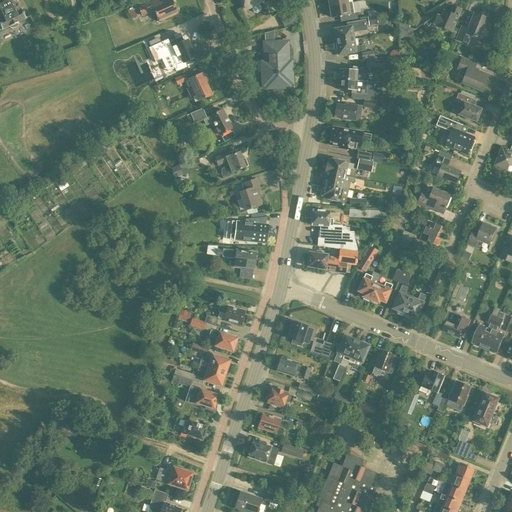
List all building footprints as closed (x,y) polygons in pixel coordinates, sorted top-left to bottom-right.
[(26,19),(21,10),(20,10),(16,3),(18,2),(16,0),(0,0),(0,30),(2,29),(2,30),(10,26),(11,27),(18,23),(26,19)] [(171,0),(164,0),(163,1),(161,0),(155,0),(137,8),(141,17),(153,11),(158,23),(177,14),(171,0)] [(240,0),(246,10),(264,0),(240,0)] [(357,13),(349,15),(347,3),(329,6),(331,18),(339,16),(340,23),(358,20),(357,13)] [(430,12),(412,23),(416,29),(423,24),(426,30),(434,25),(452,32),(461,10),(451,6),(448,14),(443,12),(441,17),(437,15),(436,18),(434,17),(433,18),(430,12)] [(300,24),(297,15),(293,17),(289,8),(277,14),(284,27),(300,24)] [(492,21),(474,14),(468,30),(462,27),(457,40),(468,44),(471,35),(484,40),(492,21)] [(368,17),(369,26),(377,25),(376,16),(375,16),(368,17)] [(353,40),(352,33),(368,31),(366,20),(346,23),(347,28),(334,30),(335,36),(332,36),(334,43),(353,40)] [(408,34),(416,29),(412,23),(398,23),(399,38),(408,38),(408,34)] [(264,31),(264,40),(274,39),(274,31),(264,31)] [(194,58),(186,41),(183,43),(179,35),(147,49),(150,54),(166,47),(169,55),(173,54),(179,65),(194,58)] [(357,39),(353,40),(334,43),(335,50),(337,50),(338,56),(366,51),(365,46),(358,47),(357,39)] [(263,85),(266,85),(266,88),(273,88),(273,90),(274,91),(276,92),(278,93),(280,92),(281,91),(282,89),(282,88),(289,87),(289,84),(292,84),(291,71),(288,71),(287,42),(264,43),(265,72),(262,72),(263,85)] [(399,60),(399,50),(392,50),(389,54),(390,60),(399,60)] [(374,58),(373,51),(361,53),(362,60),(377,60),(376,57),(374,58)] [(401,52),(401,60),(410,60),(410,52),(401,52)] [(457,69),(466,73),(461,83),(481,91),(487,76),(473,70),(475,64),(462,58),(457,69)] [(338,77),(338,80),(366,82),(367,74),(359,74),(359,77),(357,77),(357,70),(359,70),(359,68),(356,68),(347,68),(347,71),(339,70),(338,73),(337,74),(337,77),(338,77)] [(178,85),(188,81),(191,88),(186,91),(190,98),(195,96),(197,102),(211,96),(205,82),(207,82),(203,74),(198,76),(195,70),(175,80),(178,85)] [(365,94),(366,82),(338,80),(338,83),(336,84),(336,87),(338,87),(337,90),(346,90),(346,93),(365,94)] [(461,91),(460,94),(458,94),(455,102),(462,105),(457,115),(475,123),(481,110),(473,107),(475,101),(474,100),(475,97),(461,91)] [(378,109),(379,103),(364,100),(363,107),(378,109)] [(342,119),(353,121),(359,122),(361,108),(355,107),(355,106),(344,104),(344,106),(336,105),(335,108),(334,109),(334,113),(335,114),(334,117),(341,118),(342,119)] [(231,129),(221,110),(206,118),(202,109),(199,110),(189,114),(193,124),(202,120),(205,126),(211,123),(218,136),(221,135),(223,136),(230,133),(230,130),(231,129)] [(474,138),(459,132),(462,126),(439,116),(436,126),(450,132),(444,146),(467,156),(474,138)] [(360,143),(360,142),(363,143),(369,143),(371,135),(362,133),(336,128),(332,128),(329,145),(336,147),(338,147),(337,149),(346,151),(347,149),(355,150),(356,143),(360,143)] [(511,152),(501,148),(494,167),(507,172),(509,165),(511,166),(511,152)] [(357,151),(356,159),(370,161),(372,154),(357,151)] [(452,156),(440,151),(438,157),(435,163),(441,165),(436,176),(455,184),(460,172),(447,167),(449,161),(452,156)] [(247,167),(245,160),(242,161),(239,152),(230,156),(228,152),(214,157),(218,166),(227,163),(228,166),(225,167),(222,170),(222,175),(223,179),(233,175),(232,173),(245,168),(247,167)] [(201,168),(198,159),(171,170),(175,179),(201,168)] [(346,163),(336,161),(336,160),(330,159),(329,163),(326,162),(326,164),(324,164),(323,171),(324,171),(343,176),(345,169),(352,170),(353,165),(346,164),(346,163)] [(372,170),(373,162),(372,162),(359,160),(357,167),(372,170)] [(343,176),(324,171),(323,176),(326,177),(324,185),(347,190),(349,182),(353,183),(354,178),(343,176)] [(261,196),(256,179),(242,184),(244,189),(238,191),(245,210),(261,205),(258,197),(261,196)] [(323,198),(323,199),(329,200),(338,202),(345,204),(347,190),(324,185),(324,186),(323,185),(321,192),(323,193),(322,195),(324,196),(324,198),(323,198)] [(400,196),(401,188),(393,186),(391,195),(400,196)] [(429,197),(420,194),(416,204),(428,209),(431,203),(445,209),(450,197),(432,189),(429,197)] [(350,199),(349,206),(366,207),(366,205),(369,205),(370,201),(366,201),(366,200),(350,199)] [(312,226),(320,226),(332,227),(332,220),(328,219),(329,212),(313,211),(313,213),(311,214),(311,218),(312,219),(312,226)] [(380,219),(380,211),(367,211),(367,218),(380,219)] [(249,223),(231,221),(229,239),(239,241),(239,242),(245,243),(245,241),(265,243),(267,225),(264,225),(265,218),(249,220),(249,223)] [(421,226),(424,228),(419,240),(438,247),(441,241),(437,240),(442,227),(423,220),(421,226)] [(482,242),(490,245),(496,230),(483,224),(480,232),(474,230),(468,244),(479,249),(482,242)] [(325,248),(338,250),(357,253),(353,239),(353,233),(348,233),(348,229),(345,229),(345,228),(341,228),(332,227),(320,226),(319,239),(326,239),(325,248)] [(403,233),(401,238),(414,244),(416,238),(403,233)] [(207,245),(207,254),(215,255),(215,245),(207,245)] [(511,246),(511,249),(505,247),(500,258),(511,263),(511,246)] [(256,254),(236,251),(223,249),(223,250),(216,250),(216,256),(222,256),(222,257),(235,259),(234,266),(236,267),(241,268),(242,267),(254,268),(256,254)] [(356,266),(357,253),(338,250),(337,259),(328,258),(329,254),(308,251),(306,265),(308,265),(307,266),(324,269),(324,270),(345,273),(346,264),(356,266)] [(362,275),(371,261),(364,256),(355,271),(362,275)] [(397,282),(402,272),(396,269),(392,280),(397,282)] [(403,270),(402,272),(397,282),(402,284),(402,285),(399,292),(392,309),(397,311),(397,312),(403,315),(411,297),(405,295),(408,288),(407,288),(410,273),(403,270)] [(479,271),(477,277),(470,275),(466,286),(484,293),(490,275),(479,271)] [(361,297),(370,300),(376,284),(380,275),(373,272),(371,276),(365,274),(363,278),(357,291),(363,293),(361,297)] [(383,287),(376,284),(370,300),(378,304),(379,301),(384,303),(390,290),(392,285),(385,282),(383,287)] [(469,289),(462,286),(456,299),(464,303),(469,289)] [(417,300),(411,297),(403,315),(410,318),(411,317),(416,319),(423,303),(426,295),(420,293),(417,300)] [(234,307),(220,303),(218,312),(225,314),(224,319),(223,318),(223,320),(240,325),(241,323),(242,323),(243,319),(243,318),(244,312),(234,309),(234,307)] [(491,316),(488,324),(494,326),(499,312),(500,312),(494,309),(491,316)] [(499,312),(494,326),(500,328),(503,319),(502,319),(504,314),(499,312)] [(444,331),(452,334),(452,336),(458,338),(460,339),(464,331),(466,332),(471,320),(456,314),(453,320),(449,318),(444,331)] [(216,326),(204,323),(194,319),(187,317),(179,315),(177,320),(190,324),(190,326),(204,330),(206,324),(215,327),(216,326)] [(206,315),(204,323),(216,326),(218,318),(206,315)] [(313,330),(307,328),(307,327),(293,322),(287,340),(293,342),(292,346),(300,348),(302,344),(308,346),(313,330)] [(473,345),(483,349),(492,330),(480,325),(473,343),(474,343),(473,345)] [(236,345),(235,344),(237,339),(210,330),(208,337),(216,339),(214,345),(232,352),(233,350),(234,350),(236,345)] [(504,335),(492,330),(483,349),(494,354),(495,352),(496,353),(504,335)] [(339,365),(345,367),(356,342),(351,340),(351,337),(347,335),(344,337),(337,354),(343,356),(339,365)] [(323,342),(319,356),(328,359),(332,345),(323,342)] [(361,344),(356,342),(345,367),(351,370),(355,361),(362,364),(369,347),(367,346),(368,343),(363,342),(361,344)] [(192,343),(190,350),(205,355),(207,349),(192,343)] [(378,376),(380,370),(391,374),(397,358),(393,356),(393,357),(391,356),(390,354),(387,353),(385,354),(380,352),(376,362),(374,361),(372,367),(374,368),(372,374),(378,376)] [(193,363),(198,365),(225,374),(227,368),(228,369),(230,363),(229,363),(229,361),(211,355),(209,361),(200,359),(200,360),(194,358),(193,363)] [(299,378),(308,381),(311,369),(303,367),(303,368),(298,366),(299,364),(281,358),(279,364),(277,363),(275,370),(277,370),(277,371),(294,377),(296,373),(300,374),(299,378)] [(223,379),(225,374),(198,365),(196,371),(205,374),(202,381),(221,387),(221,385),(222,385),(224,380),(223,379)] [(175,369),(173,375),(180,377),(192,381),(194,375),(175,369)] [(420,387),(421,387),(419,392),(427,395),(429,391),(436,393),(443,377),(441,377),(442,375),(437,373),(436,375),(430,372),(429,376),(425,375),(420,387)] [(370,376),(364,374),(361,380),(367,383),(370,376)] [(192,381),(180,377),(178,383),(190,387),(192,381)] [(442,398),(443,395),(438,407),(437,411),(443,413),(446,406),(460,412),(462,406),(463,406),(467,397),(466,397),(469,388),(468,388),(469,385),(463,383),(462,385),(455,382),(453,387),(447,400),(442,398)] [(317,395),(318,390),(299,384),(298,389),(317,395)] [(218,396),(192,387),(189,394),(197,397),(195,403),(213,409),(214,407),(216,406),(216,403),(216,402),(218,396)] [(267,402),(267,404),(283,409),(283,408),(285,408),(287,403),(289,404),(289,403),(291,403),(293,397),(288,396),(288,394),(272,388),(269,395),(267,396),(266,400),(267,402)] [(327,390),(326,392),(320,390),(316,399),(330,405),(334,393),(327,390)] [(310,402),(312,396),(297,391),(295,397),(310,402)] [(417,396),(412,394),(411,394),(403,413),(410,416),(414,405),(417,396)] [(476,411),(477,412),(473,422),(480,425),(480,426),(486,429),(489,423),(488,422),(497,399),(484,394),(480,404),(479,404),(476,411)] [(335,396),(331,404),(347,410),(350,403),(335,396)] [(176,411),(189,415),(187,422),(184,421),(182,428),(186,430),(185,434),(202,440),(202,438),(204,438),(205,437),(206,436),(206,435),(205,434),(204,433),(206,427),(197,425),(198,423),(197,421),(195,420),(199,409),(177,399),(174,406),(177,407),(176,411)] [(371,410),(357,404),(354,412),(368,418),(371,410)] [(258,428),(276,434),(278,428),(283,430),(285,423),(281,421),(281,419),(272,416),(272,418),(262,415),(260,421),(259,422),(257,425),(258,427),(258,428)] [(67,436),(72,424),(55,417),(49,428),(67,436)] [(247,456),(248,456),(248,457),(264,463),(264,462),(271,465),(276,449),(269,447),(269,446),(264,445),(264,444),(257,442),(257,443),(253,441),(250,450),(249,450),(247,456)] [(374,446),(382,450),(384,444),(376,441),(374,446)] [(283,444),(280,452),(290,455),(293,447),(283,444)] [(431,448),(429,454),(445,461),(448,455),(431,448)] [(464,452),(455,448),(452,455),(462,458),(464,452)] [(369,511),(367,511),(372,497),(375,498),(376,493),(374,493),(376,489),(370,486),(376,473),(361,467),(363,460),(347,453),(342,467),(334,463),(316,506),(319,507),(316,511),(369,511)] [(430,461),(428,464),(433,466),(441,469),(443,465),(435,462),(435,463),(430,461)] [(461,464),(456,475),(469,481),(474,470),(461,464)] [(159,469),(156,480),(186,490),(187,488),(189,488),(190,485),(189,483),(192,474),(172,467),(172,468),(166,466),(165,471),(159,469)] [(456,475),(451,486),(465,491),(469,481),(456,475)] [(148,480),(146,486),(153,489),(155,483),(148,480)] [(446,483),(441,494),(460,502),(465,491),(451,486),(446,483)] [(150,492),(151,490),(140,487),(138,495),(150,499),(152,492),(150,492)] [(240,493),(235,508),(246,511),(256,511),(261,500),(240,493)] [(266,493),(264,501),(269,503),(268,507),(276,510),(280,498),(266,493)] [(453,511),(456,511),(460,502),(441,494),(437,505),(453,511)] [(154,511),(179,511),(181,509),(176,508),(176,506),(163,502),(162,505),(157,503),(154,511)]
